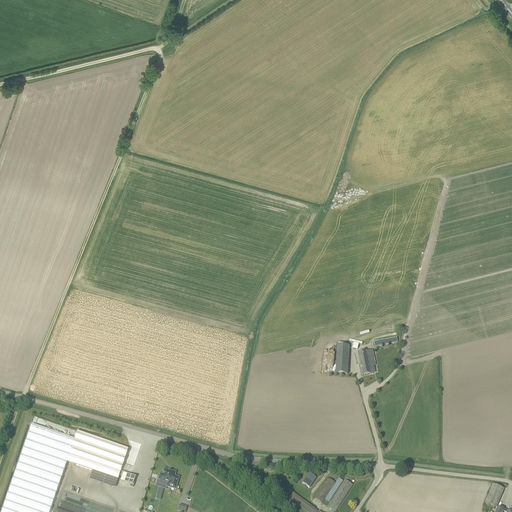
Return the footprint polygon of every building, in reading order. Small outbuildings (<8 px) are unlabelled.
[(396,336),(394,337),(373,341),(375,348),(398,344),(396,336)] [(357,353),(362,375),(362,376),(374,373),(372,366),(376,365),(373,349),(357,353)] [(337,354),(335,374),(347,375),(348,355),(337,354)] [(126,457),(32,425),(1,511),(49,511),(67,463),(118,480),(119,478),(120,473),(126,457)] [(167,487),(171,488),(175,489),(175,490),(176,489),(176,486),(179,478),(175,476),(176,473),(164,469),(162,475),(160,474),(158,480),(165,482),(164,486),(167,486),(167,487)] [(316,477),(308,472),(302,483),(311,488),(316,477)] [(133,485),(136,477),(123,473),(121,481),(133,485)] [(345,480),(327,507),(334,511),(335,511),(353,485),(345,480)] [(493,484),(490,490),(485,502),(496,507),(504,489),(493,484)]
